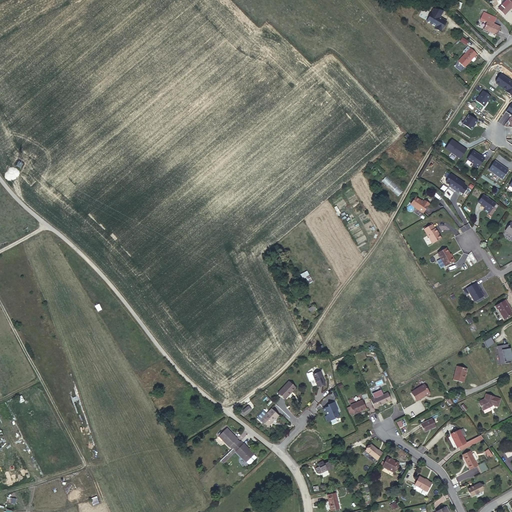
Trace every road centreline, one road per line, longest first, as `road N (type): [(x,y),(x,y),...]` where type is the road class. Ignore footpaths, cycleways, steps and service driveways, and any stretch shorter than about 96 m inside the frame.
road 1 (track): [(225,411),(306,340),(489,61)]
road 2 (unclassified): [(206,398),(86,257),(0,179)]
road 3 (track): [(0,299),(99,491)]
